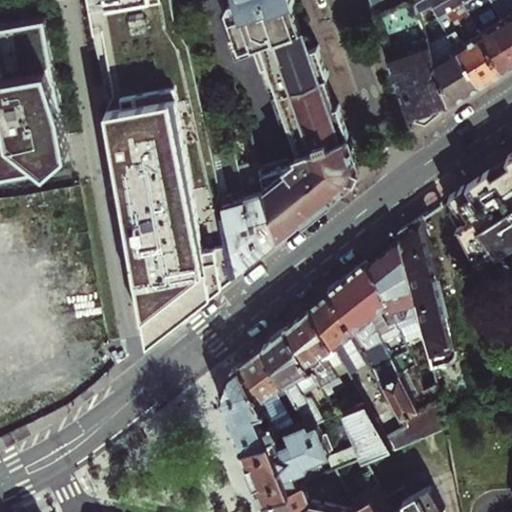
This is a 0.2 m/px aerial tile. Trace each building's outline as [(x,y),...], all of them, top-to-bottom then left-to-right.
[(86,0),(120,176),(123,193),(150,337),(194,303),(223,280),(238,268),(214,154),(209,133),(203,106),(189,43),(174,16),(171,0),(86,0)] [(259,163),(278,236),(319,204),(356,176),(360,165),(338,105),(336,106),(325,77),(328,76),(318,46),(308,49),(291,2),(294,1),(293,0),(222,0),(236,39),(252,33),(259,54),(264,53),(289,146),(280,164),(270,160),(259,163)] [(415,0),(369,0),(379,28),(388,55),(430,41),(423,22),(415,0)] [(504,68),(465,4),(471,0),(415,0),(423,22),(438,13),(447,28),(459,49),(465,59),(467,57),(483,82),(495,74),(504,68)] [(511,63),(511,31),(511,30),(511,29),(511,24),(509,19),(507,20),(494,0),(471,0),(465,4),(504,68),(511,63)] [(511,0),(494,0),(507,20),(509,19),(511,24),(511,29),(511,30),(511,31),(511,0)] [(465,59),(459,49),(446,56),(438,34),(447,28),(438,13),(423,22),(430,41),(452,101),(472,89),(483,82),(467,57),(465,59)] [(68,144),(43,14),(0,21),(0,93),(5,118),(0,118),(0,174),(47,166),(57,155),(68,144)] [(459,49),(447,28),(438,34),(446,56),(459,49)] [(452,101),(430,41),(388,55),(413,129),(438,111),(452,101)] [(242,97),(222,102),(225,115),(245,111),(242,97)] [(222,102),(203,106),(209,133),(220,130),(223,142),(231,140),(225,115),(222,102)] [(250,259),(258,252),(237,163),(233,151),(214,154),(238,268),(250,259)] [(511,152),(491,165),(470,180),(450,194),(491,254),(511,241),(511,152)] [(258,158),(237,163),(258,252),(267,245),(278,236),(259,163),(258,158)] [(413,220),(400,229),(400,233),(428,334),(430,342),(434,361),(456,357),(459,351),(424,212),(413,220)] [(400,233),(400,229),(384,242),(367,256),(392,302),(401,326),(403,331),(406,340),(428,334),(400,233)] [(392,302),(367,256),(357,264),(346,273),(373,315),(381,309),(389,323),(393,321),(397,328),(401,326),(392,302)] [(339,279),(328,287),(358,333),(372,359),(395,403),(401,413),(418,406),(411,392),(385,339),(373,315),(346,273),(339,279)] [(310,302),(334,343),(350,370),(351,371),(372,359),(358,333),(328,287),(319,294),(310,302)] [(288,321),(321,381),(323,385),(326,383),(341,374),(329,354),(321,358),(317,353),(334,343),(310,302),(300,311),(288,321)] [(373,315),(385,339),(403,331),(401,326),(397,328),(393,321),(389,323),(381,309),(373,315)] [(265,340),(285,377),(292,389),(308,418),(310,423),(319,419),(325,416),(322,410),(314,396),(305,390),(321,381),(288,321),(276,331),(265,340)] [(242,360),(265,405),(272,419),(278,430),(294,423),(283,402),(288,399),(285,392),(279,381),(285,377),(265,340),(253,351),(242,360)] [(329,354),(341,374),(350,370),(334,343),(317,353),(321,358),(329,354)] [(257,408),(265,405),(242,360),(234,366),(230,370),(222,395),(235,428),(240,438),(243,445),(278,430),(272,419),(263,423),(257,408)] [(341,374),(326,383),(335,399),(350,390),(341,374)] [(292,389),(285,377),(279,381),(285,392),(292,389)] [(411,392),(418,406),(441,396),(438,381),(411,392)] [(387,434),(392,442),(393,445),(447,426),(441,396),(418,406),(401,413),(406,422),(387,434)] [(376,414),(367,399),(345,408),(362,454),(392,442),(387,434),(376,414)] [(334,404),(322,410),(325,416),(338,411),(334,404)] [(308,418),(294,423),(278,430),(243,445),(246,453),(253,471),(264,496),(301,480),(296,469),(308,463),(310,459),(331,450),(330,446),(332,445),(326,430),(323,431),(319,419),(310,423),(308,418)] [(306,478),(301,480),(264,496),(267,504),(272,511),(362,511),(356,500),(355,498),(348,502),(313,495),(306,478)] [(398,488),(387,494),(397,511),(431,511),(443,505),(432,484),(409,497),(405,489),(400,491),(398,488)] [(397,511),(387,494),(383,486),(356,500),(362,511),(397,511)]
